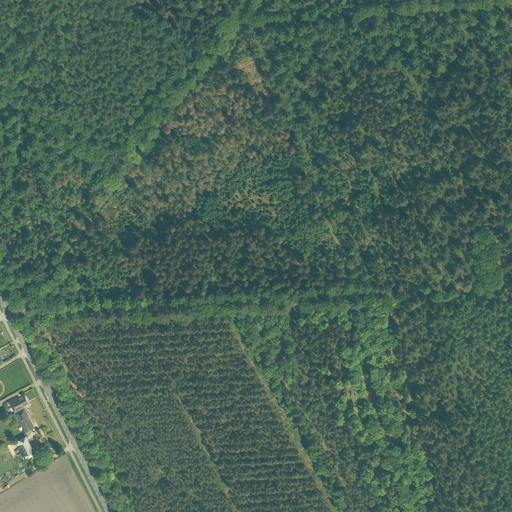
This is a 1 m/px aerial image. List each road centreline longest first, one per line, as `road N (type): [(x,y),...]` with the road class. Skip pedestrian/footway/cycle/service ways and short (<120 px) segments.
road 1 (track): [(511,286),(20,312),(120,178)]
road 2 (track): [(381,389),(358,297),(239,19)]
road 3 (track): [(247,0),(120,178),(0,88)]
road 4 (track): [(239,19),(511,1)]
road 5 (primary): [(109,511),(0,295)]
